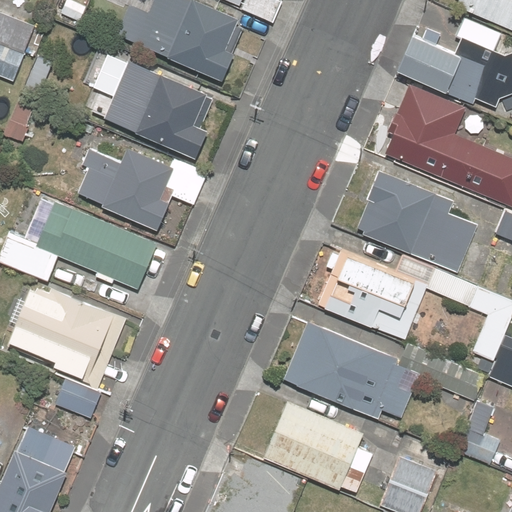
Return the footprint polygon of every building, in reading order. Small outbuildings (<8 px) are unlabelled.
[(89,3),(82,0),(70,0),(64,14),(82,21),(89,3)] [(238,54),(228,50),(241,19),(195,0),(156,0),(150,17),(138,45),(226,81),(238,54)] [(282,0),(248,0),(244,9),(274,22),(282,0)] [(511,0),(457,0),(456,3),(511,26),(511,0)] [(40,26),(0,9),(0,43),(28,55),(40,26)] [(511,50),(511,49),(502,53),(494,50),(502,31),(462,15),(453,36),(459,38),(455,47),(410,29),(394,68),(472,99),(473,96),(495,104),(498,97),(511,92),(511,50)] [(0,75),(16,83),(28,55),(0,43),(0,75)] [(215,98),(130,62),(106,120),(199,158),(211,131),(203,127),(215,98)] [(464,104),(439,94),(437,98),(405,85),(387,129),(392,131),(384,151),(511,202),(511,155),(453,132),(456,123),(464,104)] [(82,193),(107,203),(106,207),(154,227),(161,231),(173,202),(166,199),(179,168),(131,148),(125,162),(92,148),(84,166),(92,169),(82,193)] [(363,196),(367,198),(356,225),(363,228),(362,231),(426,257),(458,270),(479,219),(446,206),(450,196),(386,171),(376,166),(363,196)] [(0,259),(53,282),(63,258),(141,290),(161,243),(58,200),(56,204),(44,199),(28,237),(12,231),(0,258),(0,259)] [(511,209),(502,205),(492,230),(511,237),(511,209)] [(424,281),(338,246),(316,300),(402,335),(424,281)] [(493,357),(511,310),(511,296),(434,265),(424,288),(485,312),(471,348),(493,357)] [(103,382),(130,318),(41,282),(15,345),(61,365),(57,374),(99,391),(103,382)] [(372,414),(376,404),(401,414),(418,373),(393,362),(396,354),(306,318),(282,377),(372,414)] [(511,334),(505,332),(488,375),(511,384),(511,334)] [(396,354),(393,362),(418,373),(475,395),(484,373),(402,340),(396,354)] [(101,397),(67,382),(58,404),(92,418),(101,397)] [(338,485),(339,483),(356,489),(372,448),(356,442),(361,429),(285,397),(261,454),(338,485)] [(492,405),(476,398),(466,425),(481,431),(492,405)] [(0,494),(0,511),(51,511),(68,472),(67,471),(78,445),(32,425),(21,452),(18,451),(0,494)] [(481,431),(466,425),(456,447),(487,460),(496,437),(481,431)] [(417,511),(436,467),(398,452),(378,501),(403,511),(417,511)] [(303,478),(263,462),(253,485),(293,502),(303,478)]
